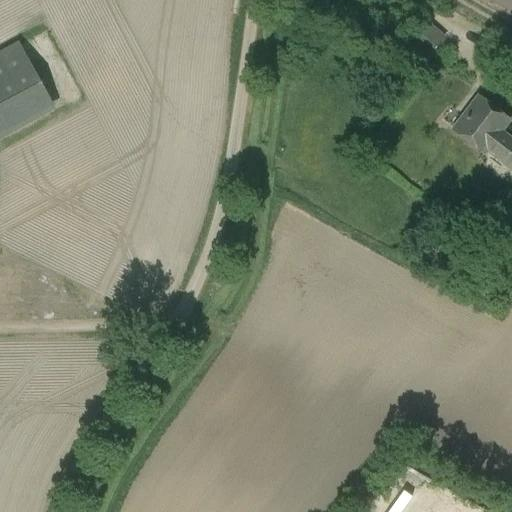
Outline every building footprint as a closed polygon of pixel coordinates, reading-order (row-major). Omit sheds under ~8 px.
[(409,47),(427,61),(443,40),(425,26),(409,47)] [(19,45),(0,55),(0,122),(47,97),(19,45)] [(511,138),(502,131),(510,121),(478,97),(452,131),(484,155),(485,154),(511,174),(511,138)] [(500,251),(511,232),(511,205),(508,203),(483,239),(500,251)] [(458,511),(438,503),(433,511),(458,511)]
